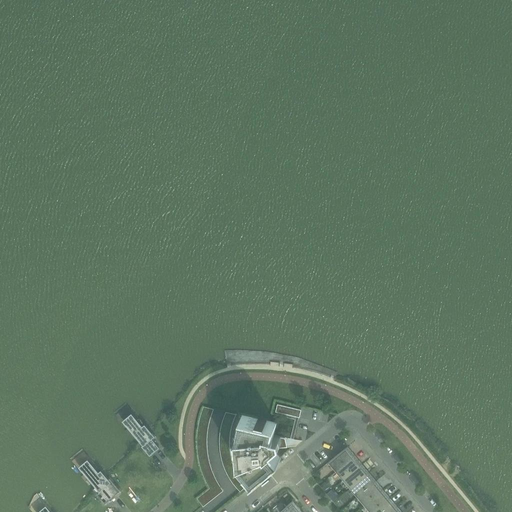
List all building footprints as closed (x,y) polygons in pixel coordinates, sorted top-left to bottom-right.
[(276,412),(299,417),(299,418),(301,410),(277,405),(276,412)] [(150,456),(159,448),(151,439),(154,436),(155,437),(156,437),(145,424),(143,426),(132,413),(123,421),(143,445),(141,447),(150,456)] [(239,414),(239,415),(237,419),(236,424),(234,429),(233,433),(233,437),(233,442),(233,447),(234,452),(234,456),(236,460),(238,465),(240,469),(242,473),(244,477),(247,480),(251,484),(266,471),(268,473),(275,467),(273,465),(281,459),(280,458),(280,459),(273,450),(273,449),(281,442),(280,437),(274,435),(273,434),(276,424),(277,423),(267,421),(268,419),(259,417),(258,419),(239,414)] [(307,437),(315,429),(311,425),(303,433),(307,437)] [(329,461),(337,470),(355,456),(347,447),(329,461)] [(337,470),(344,479),(362,464),(355,456),(337,470)] [(106,502),(116,494),(108,485),(111,482),(112,483),(101,470),(99,472),(88,459),(79,467),(99,491),(98,493),(106,502)] [(344,479),(351,488),(369,473),(362,464),(344,479)] [(351,488),(358,496),(376,482),(369,473),(351,488)] [(358,496),(365,505),(383,490),(376,482),(358,496)] [(365,505),(371,511),(374,511),(390,499),(383,490),(365,505)] [(122,500),(129,503),(131,497),(124,495),(122,500)] [(374,511),(392,511),(397,508),(390,499),(374,511)] [(296,511),(300,510),(296,505),(294,506),(292,503),(293,502),(293,501),(286,506),(284,504),(282,501),(272,509),(274,511),(296,511)]
